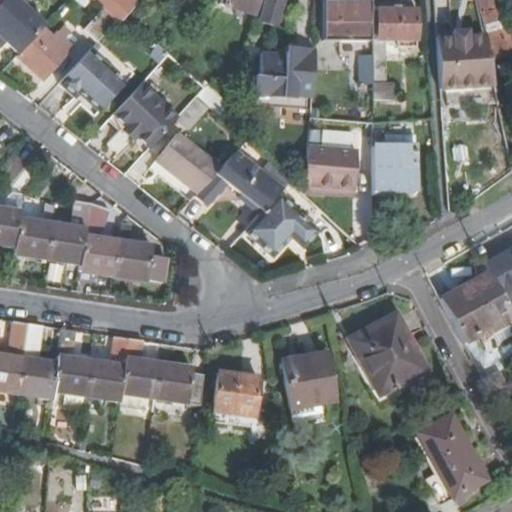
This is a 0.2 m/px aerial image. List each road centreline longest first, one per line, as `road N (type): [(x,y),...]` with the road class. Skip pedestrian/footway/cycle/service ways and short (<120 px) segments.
road 1 (residential): [(249,313),(207,258),(0,95)]
road 2 (residential): [(249,313),(149,331),(0,304)]
road 3 (residential): [(403,264),(511,462)]
road 4 (residential): [(403,264),(360,284),(249,313)]
road 5 (residential): [(511,195),(403,264)]
